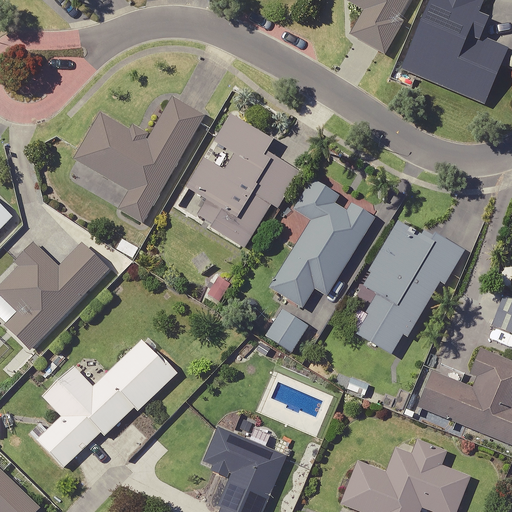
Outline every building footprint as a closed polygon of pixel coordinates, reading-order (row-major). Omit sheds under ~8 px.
[(348,0),(353,17),(360,21),(350,41),(384,59),(414,0),(348,0)] [(485,0),(435,0),(406,75),(487,108),(508,55),(481,45),(488,27),(476,22),(485,0)] [(206,120),(175,102),(151,144),(105,118),(78,164),(133,195),(122,214),(145,227),(206,120)] [(324,136),(297,121),(282,147),(234,119),(218,147),(239,159),(229,176),(208,163),(190,192),(210,204),(201,219),(217,229),(215,232),(248,252),(274,207),(280,211),(324,136)] [(373,225),(312,188),(295,216),(313,227),(273,292),(305,312),(317,292),(329,299),(373,225)] [(0,236),(15,221),(0,205),(0,236)] [(419,343),(466,255),(426,234),(423,239),(399,227),(366,290),(381,298),(359,339),(392,357),(403,335),(419,343)] [(114,278),(83,247),(60,271),(37,248),(18,267),(21,270),(0,290),(0,296),(20,316),(8,328),(35,356),(114,278)] [(500,295),(511,296),(511,287),(511,273),(503,273),(500,295)] [(308,330),(285,315),(269,340),(293,355),(308,330)] [(179,377),(145,342),(112,374),(93,355),(45,401),(57,414),(33,438),(66,472),(103,435),(108,440),(137,411),(141,415),(179,377)] [(511,365),(484,354),(474,379),(479,381),(475,392),(436,376),(421,410),(511,447),(511,365)] [(372,386),(352,380),(347,393),(367,400),(372,386)] [(220,433),(206,466),(213,468),(210,475),(220,479),(215,492),(224,496),(218,511),(220,511),(263,511),(285,460),(220,433)] [(447,455),(418,444),(412,459),(397,453),(388,475),(360,465),(344,508),(354,511),(421,511),(422,510),(426,511),(457,511),(471,477),(443,466),(447,455)] [(41,511),(0,472),(0,511),(41,511)]
